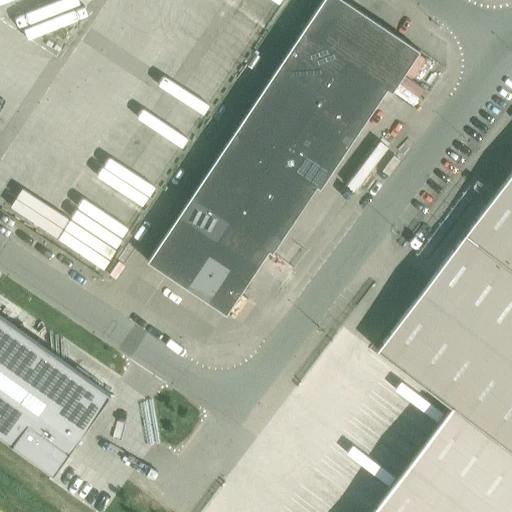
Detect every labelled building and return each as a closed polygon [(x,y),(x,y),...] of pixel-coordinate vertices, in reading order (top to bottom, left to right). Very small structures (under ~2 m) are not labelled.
[(419,50),(365,14),(344,0),(321,0),(147,261),(225,314),(268,250),(271,252),(316,186),(319,188),(386,88),(391,92),(419,50)] [(511,170),(464,234),(511,270),(511,170)] [(511,270),(464,234),(377,348),(452,405),(511,450),(511,270)] [(0,315),(0,435),(53,474),(110,394),(0,315)] [(511,511),(511,450),(452,405),(370,511),(511,511)]
